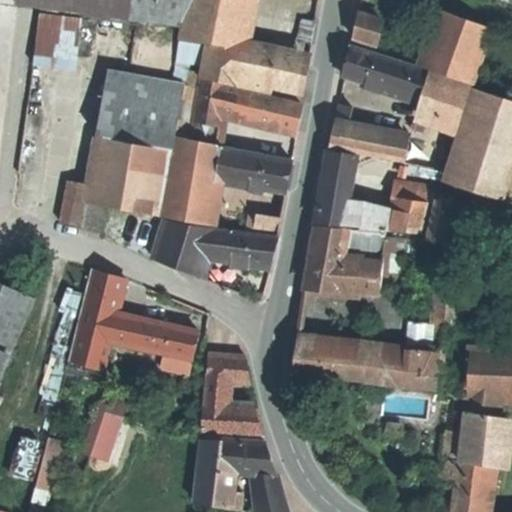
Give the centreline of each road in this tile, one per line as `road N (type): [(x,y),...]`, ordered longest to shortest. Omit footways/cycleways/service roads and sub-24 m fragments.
road 1 (tertiary): [(339,0),(275,324)]
road 2 (residential): [(0,224),(81,245),(236,316),(275,324)]
road 3 (tertiary): [(275,324),(270,373),(281,421),(305,472),(343,511)]
